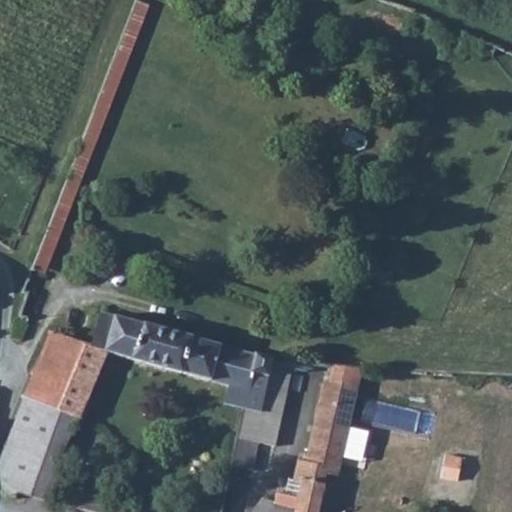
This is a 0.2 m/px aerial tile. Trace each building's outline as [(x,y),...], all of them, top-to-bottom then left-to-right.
[(49,326),(24,391),(77,412),(100,353),(225,388),(221,405),(239,409),(255,412),(259,397),(267,361),(110,314),(99,342),(49,326)] [(248,511),(309,511),(311,505),(318,480),(330,431),(341,432),(350,395),(317,388),(302,465),(290,466),(286,483),(298,486),(294,500),(261,496),(248,511)] [(15,491),(44,499),(77,412),(24,391),(0,454),(0,493),(7,497),(15,491)] [(233,435),(254,439),(264,440),(273,401),(259,397),(255,412),(239,409),(233,435)] [(330,431),(318,480),(331,482),(341,432),(330,431)] [(247,467),(254,439),(233,435),(227,463),(247,467)] [(427,477),(444,478),(447,456),(432,454),(427,477)] [(79,509),(88,511),(131,511),(133,504),(85,490),(79,509)]
